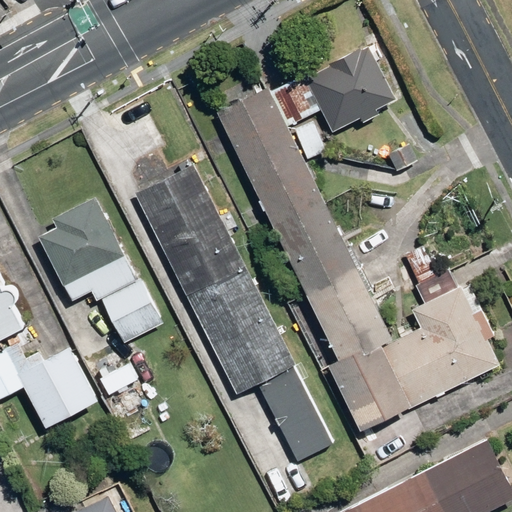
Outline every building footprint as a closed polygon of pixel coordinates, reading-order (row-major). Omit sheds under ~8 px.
[(395,99),(368,46),(308,75),(305,77),(320,110),(331,131),(360,117),(362,122),(379,114),(376,108),(395,99)] [(285,127),(320,110),(305,77),(308,75),(308,73),(269,92),(285,127)] [(267,88),(216,113),(337,359),(325,365),(358,432),(409,407),(378,345),(390,340),(285,127),(269,92),(267,88)] [(312,119),(293,128),(308,159),(326,150),(312,119)] [(418,160),(410,144),(388,154),(396,171),(418,160)] [(334,442),(194,163),(135,192),(236,394),(258,383),(297,460),(334,442)] [(135,279),(93,195),(52,215),(58,226),(38,236),(70,301),(90,290),(95,299),(135,279)] [(378,345),(409,407),(498,364),(485,338),(493,334),(480,309),(473,313),(459,286),(457,287),(448,269),(416,285),(424,303),(411,309),(419,325),(390,340),(378,345)] [(123,343),(162,323),(140,280),(101,300),(123,343)] [(0,338),(20,329),(9,308),(9,307),(11,305),(12,302),(13,298),(12,295),(10,293),(8,291),(5,289),(1,289),(0,289),(0,338)] [(96,400),(67,346),(15,374),(22,386),(45,428),(96,400)] [(3,350),(0,351),(0,398),(22,386),(15,374),(3,350)] [(483,511),(511,498),(511,484),(487,437),(340,511),(483,511)] [(116,511),(109,496),(75,511),(116,511)]
